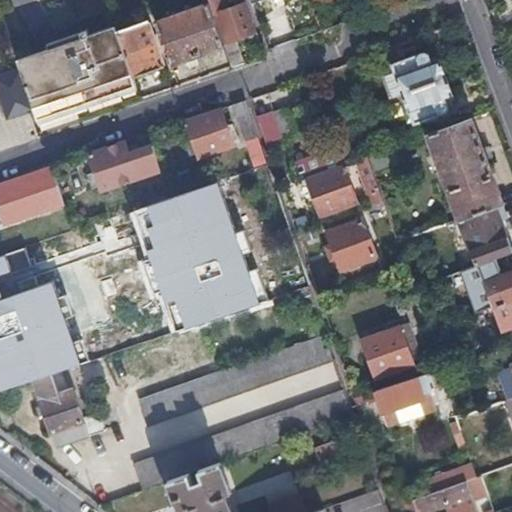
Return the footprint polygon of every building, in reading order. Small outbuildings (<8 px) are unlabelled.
[(202,0),(152,16),(169,61),(220,42),(205,0),(202,0)] [(205,0),(220,42),(228,67),(245,60),(235,34),(254,27),(244,0),(241,0),(235,2),(225,6),(222,0),(205,0)] [(0,47),(12,43),(2,15),(0,15),(0,47)] [(130,77),(163,65),(146,17),(113,29),(130,77)] [(32,98),(38,116),(133,85),(130,77),(113,29),(112,24),(88,32),(87,28),(46,42),(47,46),(17,56),(32,98)] [(393,65),(403,94),(447,78),(441,60),(434,63),(430,51),(393,65)] [(447,78),(403,94),(414,124),(451,111),(447,98),(454,95),(447,78)] [(11,125),(38,116),(32,98),(5,108),(11,125)] [(244,140),(256,136),(243,99),(231,103),(244,140)] [(301,101),(272,110),(281,136),(310,127),(301,101)] [(232,143),(220,107),(185,119),(198,155),(232,143)] [(472,119),(431,134),(462,220),(498,208),(505,204),(472,119)] [(101,188),(157,168),(145,133),(133,137),(136,148),(125,152),(121,142),(89,153),(101,188)] [(395,146),(366,156),(372,172),(401,161),(395,146)] [(334,149),(290,164),(296,180),(306,177),(340,165),(334,149)] [(366,156),(355,160),(364,188),(369,186),(372,192),(378,190),(372,172),(366,156)] [(340,165),(306,177),(320,218),(357,206),(342,164),(340,165)] [(0,212),(3,222),(61,201),(50,167),(0,183),(0,212)] [(224,220),(231,217),(224,200),(170,218),(193,286),(240,269),(224,220)] [(511,245),(498,208),(462,220),(473,250),(479,248),(483,262),(511,250),(511,245)] [(363,224),(326,236),(339,271),(374,259),(363,224)] [(33,261),(56,326),(107,308),(85,244),(33,261)] [(496,304),(511,298),(511,270),(487,280),(496,304)] [(511,326),(511,298),(496,304),(505,329),(511,326)] [(406,328),(359,345),(373,383),(420,366),(406,328)] [(288,349),(138,399),(147,425),(225,399),(333,362),(324,336),(288,349)] [(435,370),(437,377),(444,374),(442,368),(435,370)] [(435,370),(374,391),(380,408),(419,395),(417,389),(432,384),(430,379),(437,377),(435,370)] [(511,397),(511,370),(501,374),(509,398),(511,397)] [(50,372),(33,378),(56,445),(86,435),(80,418),(72,394),(58,398),(50,372)] [(273,415),(133,461),(141,483),(218,457),(348,412),(341,392),(273,415)] [(453,418),(457,428),(505,413),(501,402),(459,416),(453,418)] [(96,413),(80,418),(86,435),(102,430),(96,413)] [(167,480),(179,511),(233,511),(227,492),(234,489),(225,461),(167,480)] [(486,487),(488,492),(511,482),(511,477),(508,467),(482,476),(486,487)] [(460,473),(463,483),(467,482),(476,478),(472,468),(460,473)] [(486,487),(482,476),(476,478),(467,482),(471,493),(486,487)] [(463,483),(412,501),(415,511),(417,511),(471,493),(467,482),(463,483)] [(271,505),(273,511),(305,511),(298,495),(271,505)]
